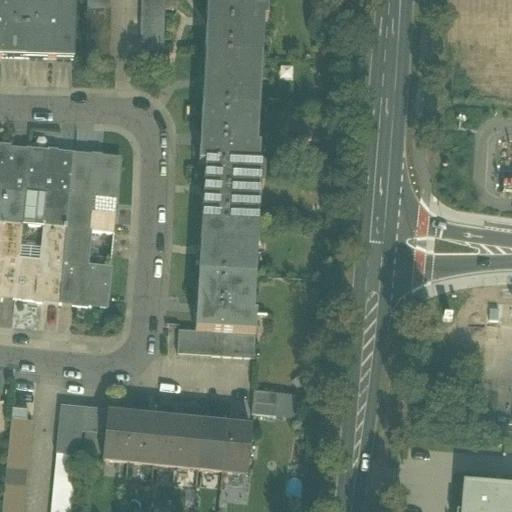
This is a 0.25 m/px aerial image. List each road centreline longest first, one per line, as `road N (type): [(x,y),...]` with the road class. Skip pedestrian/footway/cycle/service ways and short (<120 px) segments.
road 1 (residential): [(0,109),(136,115),(157,129),(143,373)]
road 2 (secondary): [(375,244),(349,511)]
road 3 (secondary): [(393,0),(375,244)]
road 4 (tertiary): [(375,244),(405,267),(511,263)]
road 5 (residential): [(0,358),(143,373)]
